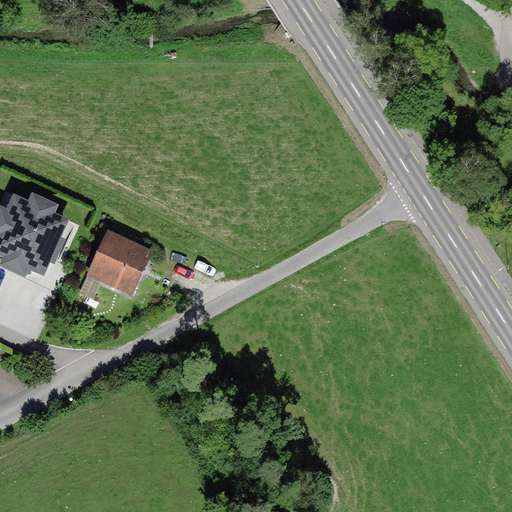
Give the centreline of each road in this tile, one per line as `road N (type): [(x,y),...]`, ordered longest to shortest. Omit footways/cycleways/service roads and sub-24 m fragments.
road 1 (residential): [(424,193),(0,421)]
road 2 (primary): [(424,193),(300,0)]
road 3 (primary): [(511,330),(424,193)]
